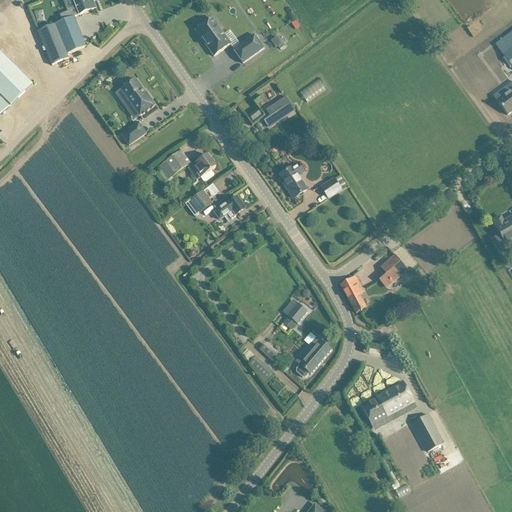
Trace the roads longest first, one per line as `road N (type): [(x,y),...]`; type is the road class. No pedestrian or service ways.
road 1 (unclassified): [(328,283),(140,23)]
road 2 (unclassified): [(234,511),(349,350),(345,315),(328,283)]
road 3 (unclassified): [(328,283),(511,141)]
road 4 (residential): [(0,165),(140,23)]
